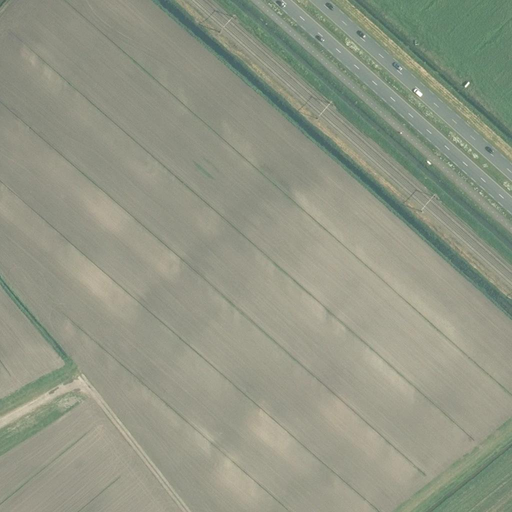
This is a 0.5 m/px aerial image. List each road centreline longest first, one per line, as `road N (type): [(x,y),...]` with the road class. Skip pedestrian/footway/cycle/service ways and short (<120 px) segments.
road 1 (primary): [(280,0),(511,206)]
road 2 (primary): [(511,173),(318,0)]
road 3 (track): [(0,420),(41,396),(83,385),(189,511)]
